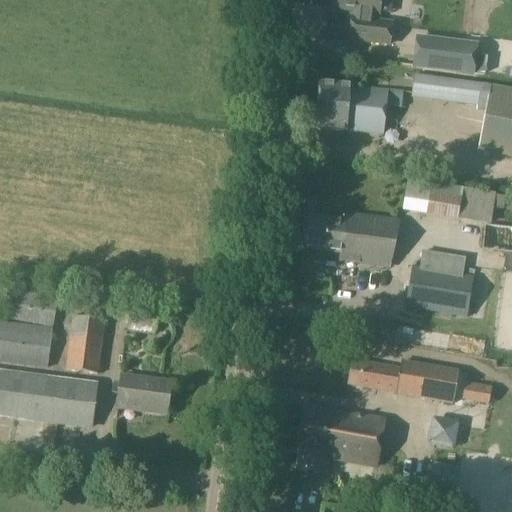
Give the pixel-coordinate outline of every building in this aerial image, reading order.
[(331,0),(331,9),(357,13),(356,21),(353,21),(350,41),(390,46),(393,26),(376,24),(377,15),(380,15),(381,0),(331,0)] [(417,39),(414,67),(473,74),(477,46),(417,39)] [(320,83),(317,129),(348,133),(384,137),(387,107),(401,109),(403,93),(320,83)] [(458,83),(455,104),(478,107),(483,87),(458,83)] [(511,92),(483,87),(478,107),(478,109),(488,110),(480,152),(511,158),(511,92)] [(408,180),(403,212),(457,221),(462,189),(408,180)] [(341,262),(391,269),(401,223),(348,216),(347,224),(310,219),(306,250),(342,255),(341,262)] [(511,229),(486,227),(483,252),(511,255),(511,229)] [(412,268),(406,308),(440,314),(468,318),(473,278),(463,276),(465,259),(422,252),(419,269),(412,268)] [(6,321),(53,329),(58,301),(10,293),(6,321)] [(128,332),(156,336),(159,314),(131,310),(128,332)] [(67,372),(99,376),(106,323),(74,319),(67,372)] [(0,363),(48,369),(53,332),(0,324),(0,363)] [(350,387),(456,405),(461,374),(403,364),(402,371),(355,362),(350,387)] [(0,416),(92,429),(97,387),(0,374),(0,416)] [(118,409),(167,415),(171,384),(122,378),(118,409)] [(483,388),(481,401),(488,403),(490,390),(483,388)] [(307,408),(301,443),(326,447),(323,459),(330,460),(377,468),(386,421),(307,408)] [(427,445),(453,450),(458,423),(432,419),(427,445)] [(326,447),(301,443),(299,455),(301,455),(298,472),(327,477),(330,460),(323,459),(326,447)] [(427,486),(455,491),(459,467),(432,462),(427,486)] [(389,511),(392,498),(369,494),(365,511),(389,511)]
